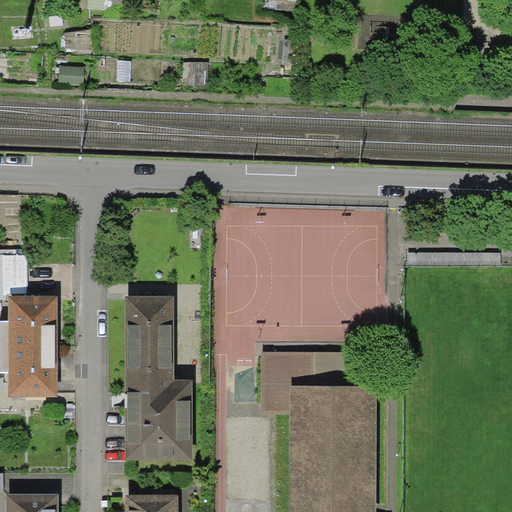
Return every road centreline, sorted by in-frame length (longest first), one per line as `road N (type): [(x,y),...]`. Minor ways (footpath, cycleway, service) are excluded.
road 1 (residential): [(90,173),(511,189)]
road 2 (residential): [(90,511),(90,173)]
